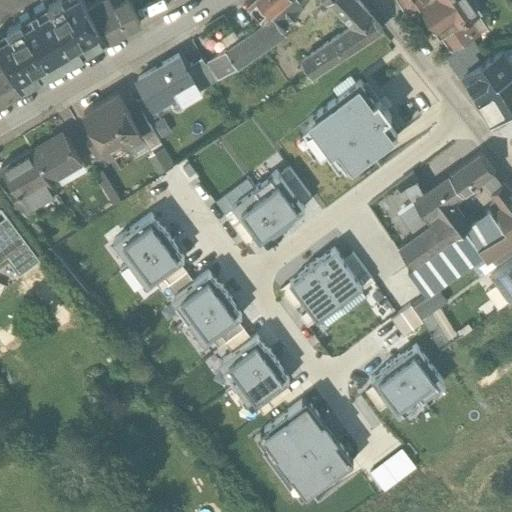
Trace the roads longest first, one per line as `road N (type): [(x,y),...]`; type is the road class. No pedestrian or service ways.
road 1 (residential): [(468,117),(250,278)]
road 2 (residential): [(0,129),(223,0)]
road 3 (residential): [(250,278),(365,434)]
road 4 (residential): [(468,117),(374,0)]
road 5 (residential): [(250,278),(172,171)]
